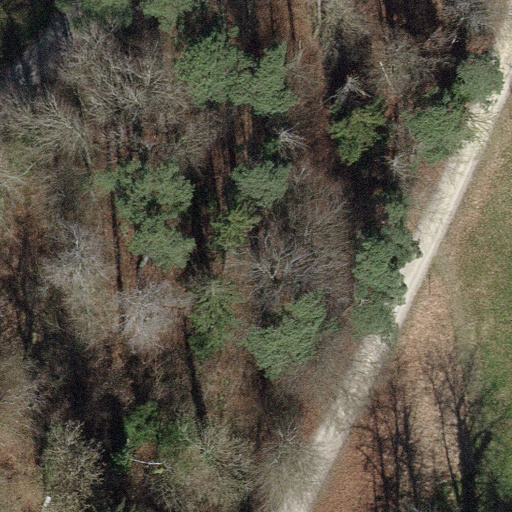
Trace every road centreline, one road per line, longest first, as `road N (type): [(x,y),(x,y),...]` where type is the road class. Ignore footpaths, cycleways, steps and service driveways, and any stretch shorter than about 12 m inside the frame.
road 1 (track): [(425,263),(293,511)]
road 2 (track): [(511,83),(425,263)]
road 3 (track): [(99,0),(0,108)]
